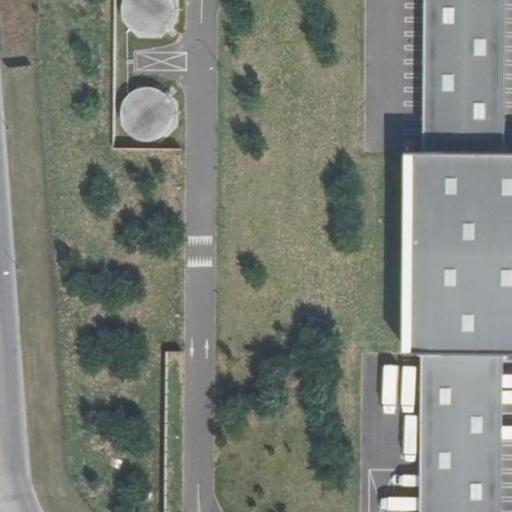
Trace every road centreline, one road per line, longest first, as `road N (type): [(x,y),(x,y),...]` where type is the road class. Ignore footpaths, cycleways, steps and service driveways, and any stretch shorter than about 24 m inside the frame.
road 1 (unknown): [(382,511),(379,357)]
road 2 (unknown): [(385,0),(383,151)]
